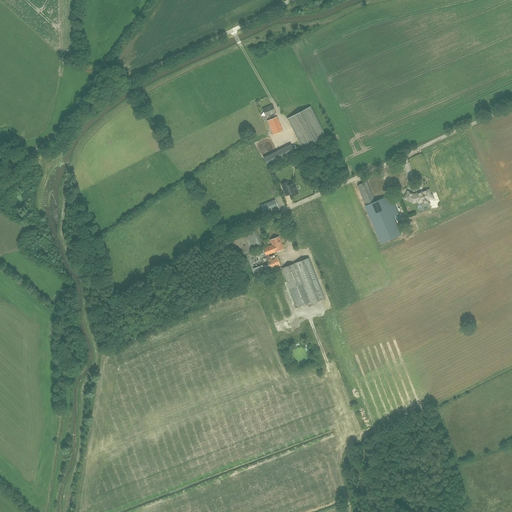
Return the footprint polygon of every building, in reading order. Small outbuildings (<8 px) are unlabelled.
[(273,135),(283,131),(276,117),(275,118),(273,114),(275,113),(272,106),(262,110),(265,117),(269,115),(271,119),(267,121),(273,135)] [(310,107),(287,119),(304,150),(327,138),(310,107)] [(291,145),(264,158),(268,167),(295,154),(291,145)] [(287,182),(285,183),(281,184),(286,196),(289,194),(290,197),(298,194),(294,183),(289,185),(287,182)] [(358,185),(366,205),(365,205),(381,243),(401,235),(394,219),(399,216),(390,195),(375,202),(367,182),(358,185)] [(415,201),(418,200),(419,202),(423,201),(424,202),(425,203),(427,202),(428,201),(427,199),(429,198),(430,201),(435,199),(433,194),(431,195),(429,190),(421,193),(421,192),(416,194),(416,195),(414,195),(408,192),(405,198),(414,203),(415,202),(415,201)] [(230,236),(238,257),(261,248),(252,227),(230,236)] [(266,256),(284,249),(279,237),(270,240),(272,245),(248,254),(256,275),(280,266),(277,257),(267,260),(266,256)] [(296,308),(305,304),(306,306),(324,299),(308,258),(296,263),(281,269),(296,308)]
